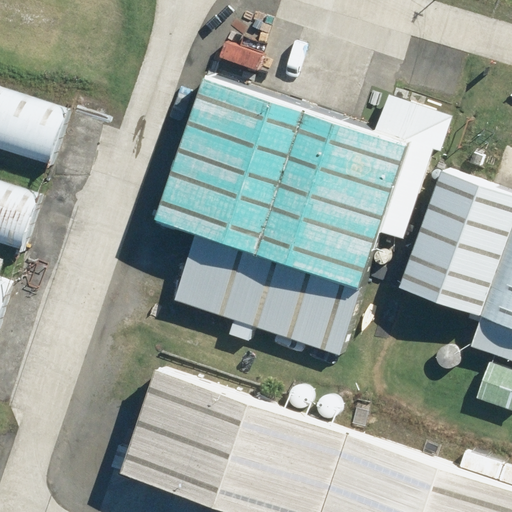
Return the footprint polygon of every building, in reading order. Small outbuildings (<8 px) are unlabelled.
[(205,73),(153,219),(196,234),(358,291),(363,276),(380,230),(403,238),(435,148),(442,150),(454,115),(389,92),(375,133),(205,73)] [(74,100),(0,77),(0,134),(58,152),(74,100)] [(511,137),(511,127),(478,117),(467,152),(504,164),(511,137)] [(511,192),(444,169),(401,290),(469,314),(468,318),(479,322),(470,347),(492,355),(511,362),(511,192)] [(48,192),(0,176),(0,237),(31,247),(48,192)] [(184,269),(174,299),(338,352),(344,335),(358,291),(196,234),(184,269)] [(0,274),(0,333),(17,280),(0,274)] [(511,369),(490,362),(477,398),(511,410),(511,369)] [(462,480),(156,367),(142,412),(119,474),(230,511),(511,511),(511,470),(471,456),(462,480)]
